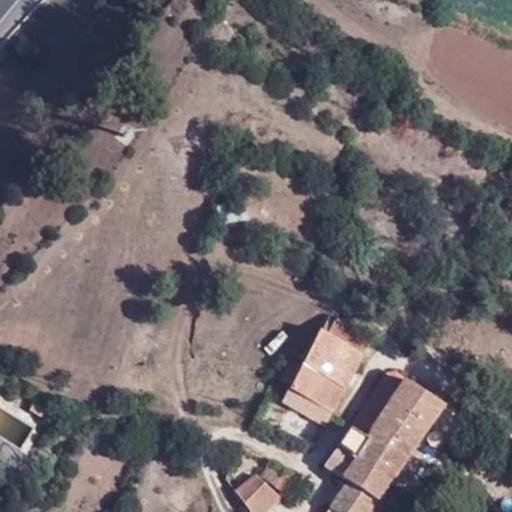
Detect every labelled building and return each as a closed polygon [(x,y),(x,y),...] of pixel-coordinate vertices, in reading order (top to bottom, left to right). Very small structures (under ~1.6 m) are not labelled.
[(325,337),(334,321),(324,315),(315,331),(325,337)] [(366,339),(334,321),(325,337),(315,331),(280,400),(323,422),(366,339)] [(367,511),(438,404),(388,370),(324,466),(344,480),(322,511),(367,511)] [(267,460),(258,476),(285,489),(292,493),(302,478),(267,460)] [(254,511),(285,489),(258,476),(239,489),(250,511),(254,511)]
